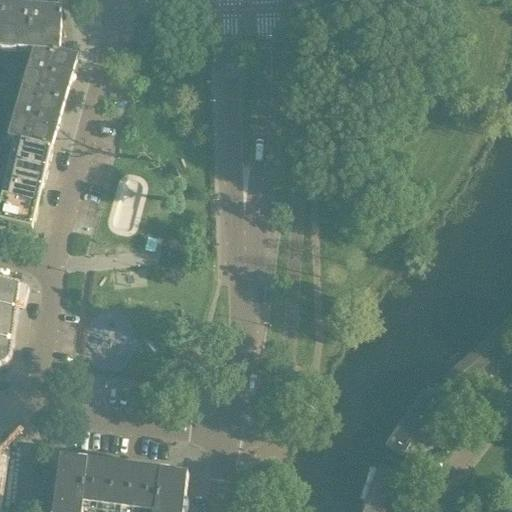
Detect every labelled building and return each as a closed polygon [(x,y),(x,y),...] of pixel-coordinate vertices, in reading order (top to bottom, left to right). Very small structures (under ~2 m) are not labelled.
[(63,10),(5,7),(1,52),(35,54),(60,53),(63,10)] [(66,104),(78,59),(60,53),(35,54),(24,92),(66,104)] [(66,104),(24,92),(11,139),(16,140),(52,149),(53,149),(66,104)] [(48,169),(52,151),(17,142),(13,161),(48,169)] [(44,188),(48,169),(13,161),(9,180),(44,188)] [(39,207),(44,188),(9,180),(5,198),(4,199),(39,207)] [(0,223),(33,232),(39,207),(4,199),(5,198),(0,196),(0,223)] [(22,291),(22,290),(0,284),(0,370),(6,370),(13,364),(20,311),(28,312),(32,293),(22,291)] [(485,369),(493,369),(493,361),(485,361),(485,369)] [(429,433),(437,433),(437,425),(429,425),(429,433)] [(80,462),(67,461),(62,460),(61,466),(54,511),(84,511),(90,464),(89,463),(80,462)] [(155,511),(161,473),(90,464),(84,511),(155,511)] [(184,511),(186,503),(188,482),(189,477),(170,474),(171,474),(162,472),(161,473),(155,511),(184,511)]
